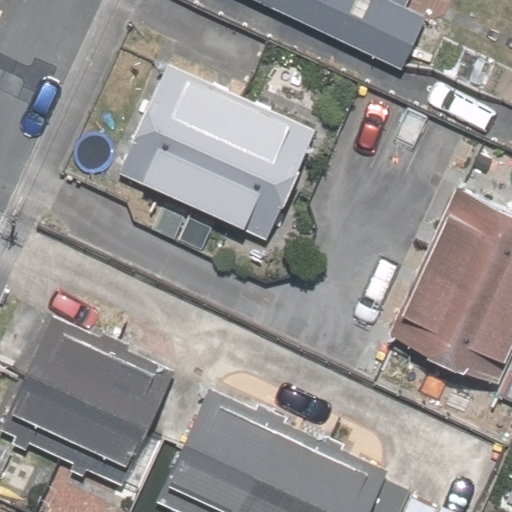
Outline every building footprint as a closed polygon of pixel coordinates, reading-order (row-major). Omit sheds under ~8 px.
[(427,0),(248,0),(394,69),(427,0)] [(303,127),(149,61),(117,134),(137,143),(123,177),(256,235),(303,127)] [(511,177),(474,159),(447,217),(419,204),(357,334),(495,399),(511,363),(511,177)] [(153,368),(31,318),(0,393),(0,422),(111,469),(153,368)] [(355,511),(368,482),(191,403),(150,496),(186,511),(355,511)]
